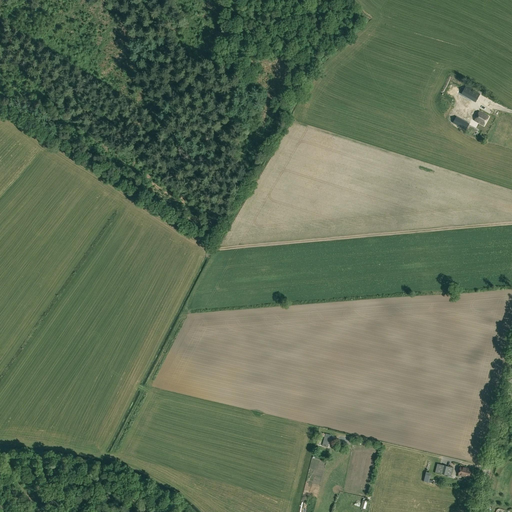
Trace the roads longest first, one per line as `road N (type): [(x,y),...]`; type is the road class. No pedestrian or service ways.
road 1 (track): [(511,224),(215,248),(194,241)]
road 2 (unclassified): [(477,511),(511,379)]
